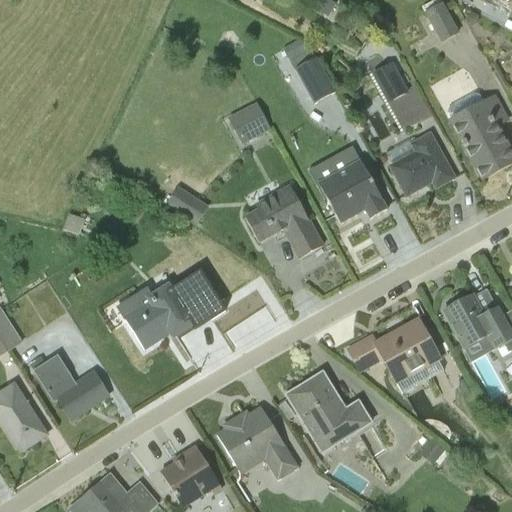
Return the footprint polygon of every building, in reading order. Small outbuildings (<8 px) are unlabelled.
[(328,0),(323,0),(317,10),(327,16),(334,3),(328,0)] [(438,0),(436,0),(420,9),(440,44),(459,34),(438,0)] [(306,43),(285,55),(312,104),(334,92),(306,43)] [(391,64),(371,75),(388,104),(407,92),(391,64)] [(449,120),(482,181),(511,166),(511,156),(496,130),(509,122),(495,96),(482,103),(479,97),(474,95),(449,110),(447,114),(451,119),(449,120)] [(254,104),(226,119),(241,145),(269,130),(254,104)] [(409,142),(386,156),(391,164),(387,167),(406,198),(431,183),(434,190),(453,179),(427,136),(411,146),(409,142)] [(359,162),(318,185),(340,225),(364,212),(369,221),(386,211),(359,162)] [(177,187),(164,207),(196,227),(208,208),(177,187)] [(244,219),(259,245),(283,231),(299,260),(322,248),(289,187),(253,206),(256,212),(244,219)] [(68,215),(62,230),(78,235),(84,221),(68,215)] [(198,273),(170,291),(192,326),(191,327),(194,331),(224,312),(198,273)] [(116,308),(143,351),(168,335),(171,340),(191,327),(192,326),(170,291),(162,279),(145,290),(149,297),(135,306),(131,299),(116,308)] [(453,303),(445,306),(443,313),(471,363),(511,339),(511,335),(497,309),(485,317),(472,298),(458,305),(453,303)] [(0,343),(7,353),(21,344),(0,310),(0,343)] [(418,322),(377,345),(372,338),(347,352),(361,373),(382,362),(394,386),(396,385),(401,395),(442,371),(437,363),(441,361),(418,322)] [(39,357),(27,365),(52,403),(59,399),(72,419),(108,396),(92,372),(74,383),(57,357),(44,365),(39,357)] [(323,375),(287,398),(322,455),(371,423),(357,401),(344,409),(323,375)] [(46,436),(12,384),(0,392),(0,423),(19,453),(46,436)] [(232,426),(216,436),(240,477),(264,462),(276,482),(296,470),(260,411),(246,420),(247,423),(234,431),(232,426)] [(432,439),(418,455),(431,466),(434,463),(439,466),(448,453),(432,439)] [(185,460),(160,475),(183,511),(211,493),(214,497),(222,492),(195,449),(183,456),(185,460)] [(109,475),(69,510),(70,511),(149,511),(158,505),(138,483),(125,494),(109,475)]
